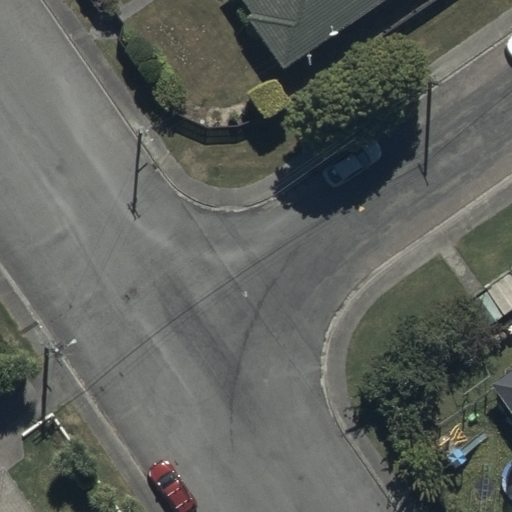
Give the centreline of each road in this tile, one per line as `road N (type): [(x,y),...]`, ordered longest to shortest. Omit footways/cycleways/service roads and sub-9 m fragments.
road 1 (residential): [(186,354),(511,123)]
road 2 (residential): [(186,354),(0,82)]
road 3 (residential): [(295,511),(186,354)]
